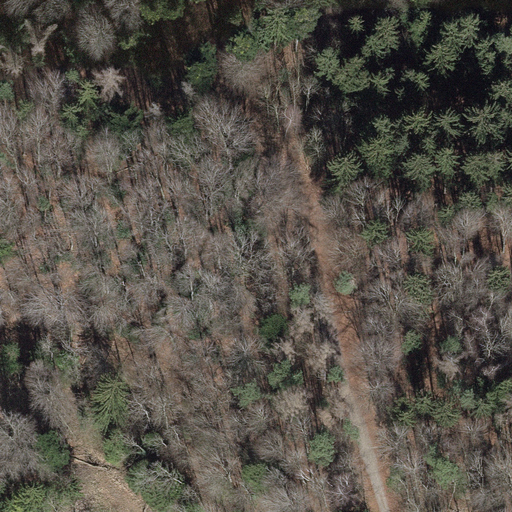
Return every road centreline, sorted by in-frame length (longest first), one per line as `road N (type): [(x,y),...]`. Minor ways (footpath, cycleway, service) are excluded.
road 1 (track): [(383,511),(309,286),(169,0)]
road 2 (track): [(130,511),(97,475),(12,412)]
